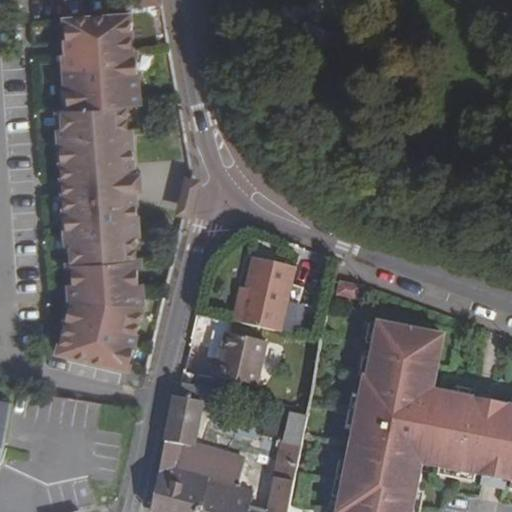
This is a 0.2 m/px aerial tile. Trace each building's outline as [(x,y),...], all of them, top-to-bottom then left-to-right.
[(164,0),(142,0),(146,18),(167,14),(164,0)] [(147,306),(131,17),(69,20),(76,294),(59,352),(132,369),(147,306)] [(180,122),(185,120),(181,93),(176,94),(180,122)] [(253,260),(239,325),(282,335),(296,270),(253,260)] [(337,293),(355,297),(358,286),(339,282),(337,293)] [(444,332),(374,318),(333,511),(412,511),(423,464),(511,482),(511,403),(433,387),(444,332)] [(226,337),(222,354),(219,353),(213,380),(258,389),(266,346),(226,337)] [(191,383),(193,377),(184,375),(183,381),(191,383)] [(171,399),(152,511),(288,511),(307,412),(270,404),(263,441),(279,445),(267,511),(247,511),(252,492),(239,488),(243,470),(246,460),(192,449),(202,406),(206,406),(209,391),(180,385),(176,401),(171,399)] [(0,470),(1,469),(14,403),(0,400),(0,470)]
